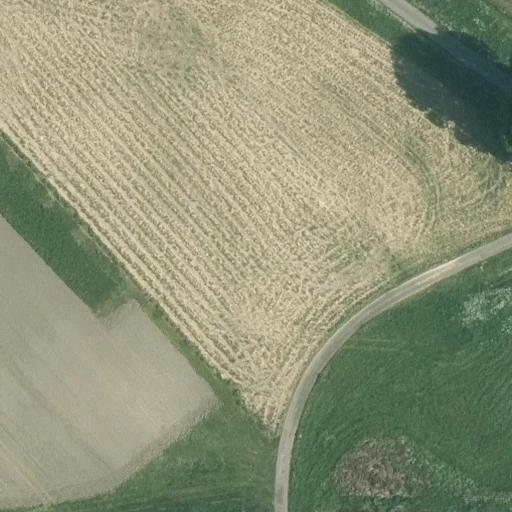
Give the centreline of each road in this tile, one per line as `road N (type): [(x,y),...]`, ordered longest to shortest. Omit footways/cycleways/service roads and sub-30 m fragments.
road 1 (track): [(285,511),(287,441),(326,350),(394,295),(511,240)]
road 2 (unclassified): [(511,86),(388,0)]
